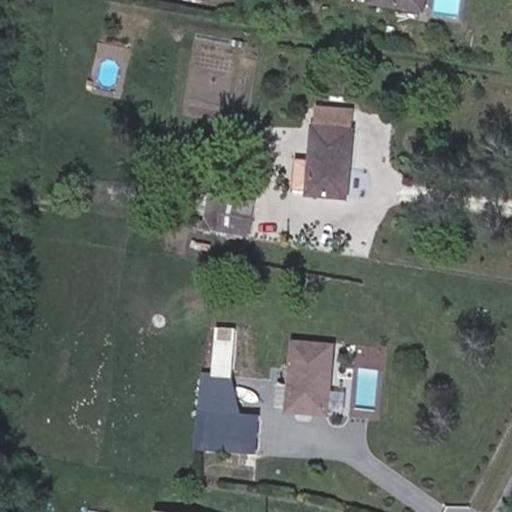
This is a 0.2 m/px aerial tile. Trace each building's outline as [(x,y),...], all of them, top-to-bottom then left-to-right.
[(322,181),(370,183),(374,110),(369,109),(370,88),(335,86),(334,108),(325,109),(322,181)] [(242,207),(268,211),(273,182),(224,174),(221,190),(243,195),(242,207)] [(250,351),(251,345),(252,330),(253,320),(238,319),(235,349),(250,351)] [(251,345),(278,346),(279,333),(252,330),(251,345)] [(305,400),(349,403),(353,334),(311,333),(308,367),(297,368),(296,389),(306,390),(305,400)] [(279,415),(279,399),(257,398),(256,413),(279,415)] [(278,431),(279,415),(256,413),(241,412),(240,429),(278,431)] [(215,442),(228,444),(231,424),(217,422),(215,442)]
